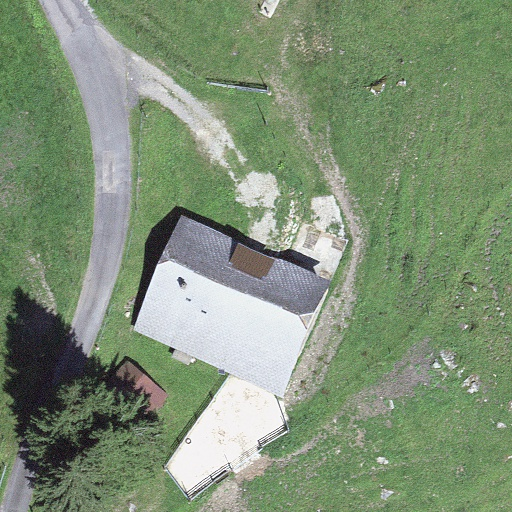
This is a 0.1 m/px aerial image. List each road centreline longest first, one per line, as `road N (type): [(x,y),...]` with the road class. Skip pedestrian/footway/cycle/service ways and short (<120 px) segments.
road 1 (unclassified): [(12,511),(31,437),(99,275),(107,213),(106,142),(85,57),(53,0)]
road 2 (track): [(85,57),(189,95),(264,107),(297,84),(323,0)]
